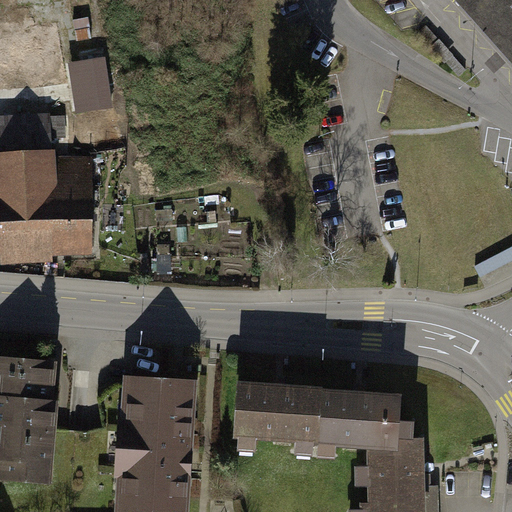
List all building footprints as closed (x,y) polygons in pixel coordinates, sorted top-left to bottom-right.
[(511,0),(451,0),(511,69),(511,0)] [(73,60),(79,112),(117,107),(110,55),(73,60)] [(52,113),(0,112),(0,262),(88,262),(88,157),(52,157),(52,113)] [(511,246),(475,267),(481,277),(511,260),(511,246)] [(54,368),(7,367),(7,406),(0,405),(0,485),(53,486),(54,368)] [(324,375),(237,370),(234,428),(321,433),(324,378),(324,375)] [(190,511),(197,377),(123,373),(116,511),(190,511)] [(402,383),(324,378),(321,433),(363,435),(399,437),(399,430),(402,383)] [(363,435),(365,511),(424,511),(422,429),(399,430),(399,437),(363,435)]
